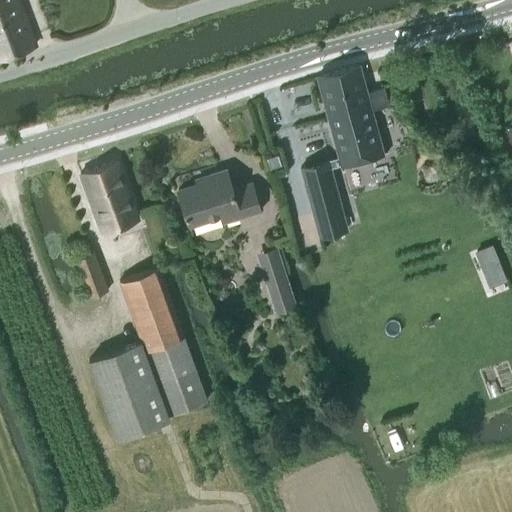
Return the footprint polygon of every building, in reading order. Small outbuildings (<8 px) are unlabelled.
[(0,0),(0,57),(37,43),(19,0),(0,0)] [(338,156),(340,163),(383,152),(372,108),(387,104),(382,86),(366,90),(359,62),(317,73),(338,156)] [(270,165),(280,162),(277,151),(267,155),(270,165)] [(331,165),(340,163),(338,156),(300,166),(313,213),(341,206),(331,165)] [(116,158),(80,172),(101,230),(137,217),(116,158)] [(224,218),(259,207),(251,181),(232,187),(225,166),(209,172),(210,176),(177,187),(188,221),(222,211),(224,218)] [(490,246),(473,252),(487,286),(504,279),(490,246)] [(89,296),(108,289),(94,251),(75,259),(89,296)] [(119,279),(141,339),(89,358),(117,436),(169,417),(168,413),(207,398),(158,265),(119,279)] [(294,301),(284,271),(268,276),(278,307),(294,301)]
